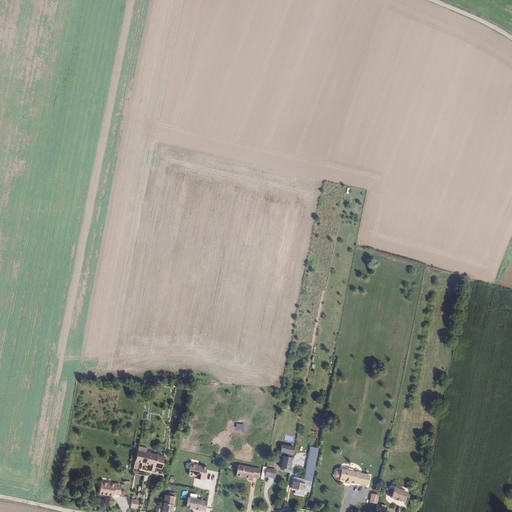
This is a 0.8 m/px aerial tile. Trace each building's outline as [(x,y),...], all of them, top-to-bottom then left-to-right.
[(290,463),(293,452),(295,452),(295,449),(283,447),(282,453),(285,454),(289,455),(289,458),(285,458),(284,462),(290,463)] [(308,451),(308,448),(300,447),(299,453),(315,456),(316,452),(310,451),(308,451)] [(146,464),(148,452),(146,452),(138,450),(136,461),(146,464)] [(157,471),(160,455),(151,453),(148,452),(146,464),(150,464),(152,465),(151,470),(157,471)] [(291,474),(295,452),(293,452),(290,463),(284,462),(282,470),(286,471),(287,473),(289,474),(291,474)] [(312,472),(315,456),(299,453),(296,468),(304,470),(312,472)] [(164,472),(168,457),(164,456),(160,455),(157,471),(164,472)] [(188,476),(205,479),(207,466),(190,463),(188,476)] [(260,478),(262,469),(239,465),(237,476),(253,479),(253,477),(260,478)] [(272,479),(274,471),(267,470),(266,477),(272,479)] [(310,483),(312,472),(304,470),(301,481),(310,483)] [(370,487),(372,477),(362,475),(355,473),(354,471),(352,471),(350,472),(345,471),(344,472),(342,472),(339,473),(339,477),(340,479),(343,480),(343,482),(348,483),(353,484),(357,485),(370,487)] [(308,492),(310,484),(294,481),(293,484),(304,486),(303,491),(304,491),(308,492)] [(407,502),(409,491),(395,489),(395,490),(393,497),(393,498),(397,499),(397,500),(407,502)] [(117,501),(118,492),(104,490),(102,500),(106,501),(107,499),(113,500),(117,501)] [(170,511),(173,511),(176,497),(165,495),(165,500),(164,504),(163,511),(170,511)] [(186,507),(205,511),(208,500),(188,496),(186,507)] [(379,502),(380,497),(373,496),(372,504),(379,506),(379,502)] [(381,511),(384,511),(386,504),(379,502),(379,506),(377,511),(381,511)]
